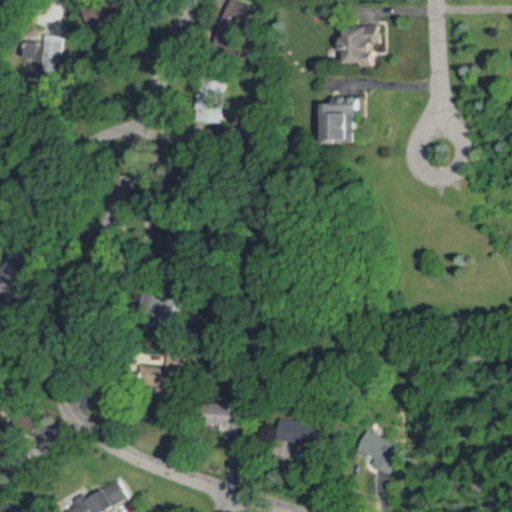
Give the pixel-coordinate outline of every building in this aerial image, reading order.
[(384,65),(384,26),(348,26),(348,65),(384,65)] [(328,107),(328,143),(359,143),(359,107),(328,107)] [(166,367),(149,367),(148,394),(180,394),(181,348),(167,348),(166,367)] [(216,405),(216,429),(250,429),(250,405),(216,405)] [(324,421),(285,421),(285,443),(324,443),(324,421)] [(356,455),(385,468),(396,444),(366,432),(356,455)]
